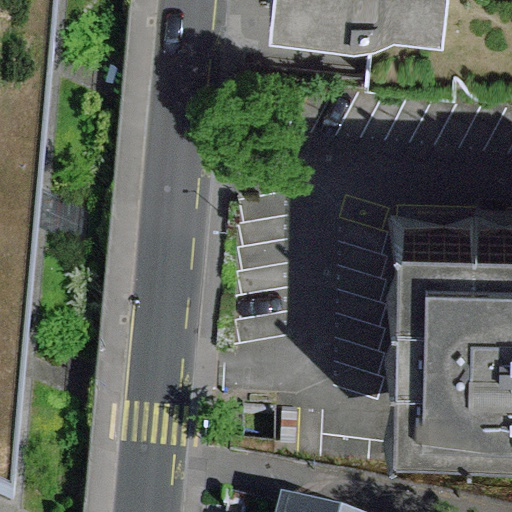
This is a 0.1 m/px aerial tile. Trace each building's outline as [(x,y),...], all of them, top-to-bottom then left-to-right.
[(0,0),(0,501),(21,511),(58,0),(0,0)] [(442,0),(344,0),(375,4),(441,10),(442,0)] [(511,0),(453,0),(441,10),(375,4),(371,47),(368,78),(511,94),(511,0)] [(453,0),(442,0),(441,10),(453,0)] [(511,210),(404,209),(398,417),(511,421),(511,210)]
